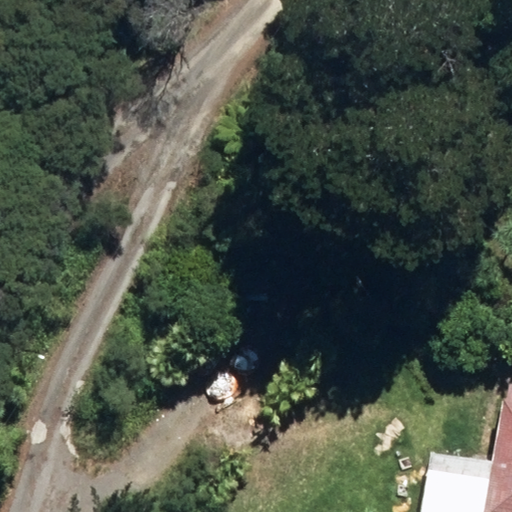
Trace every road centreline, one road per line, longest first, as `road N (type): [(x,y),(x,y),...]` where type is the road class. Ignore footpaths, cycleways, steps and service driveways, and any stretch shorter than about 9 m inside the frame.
road 1 (track): [(2,511),(170,138),(265,0)]
road 2 (track): [(263,0),(0,257)]
